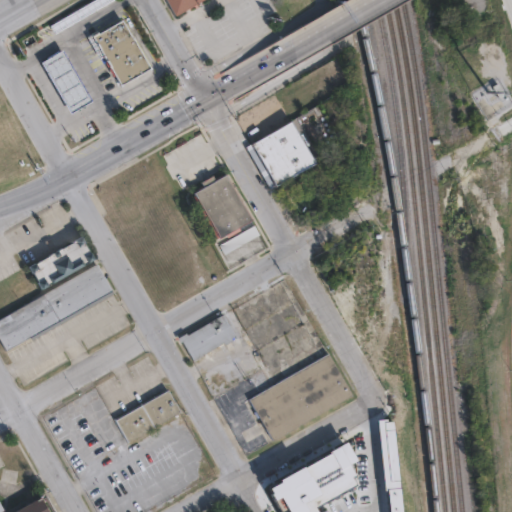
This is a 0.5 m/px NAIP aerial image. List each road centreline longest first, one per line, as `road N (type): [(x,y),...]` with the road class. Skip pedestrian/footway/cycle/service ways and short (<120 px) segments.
road 1 (residential): [(0,419),(381,202)]
road 2 (residential): [(70,175),(262,511)]
road 3 (residential): [(213,105),(374,391)]
road 4 (residential): [(187,511),(357,417),(371,407),(374,391)]
road 5 (residential): [(0,366),(83,511)]
road 6 (motorway): [(246,82),(386,0)]
road 7 (primary): [(70,175),(213,105)]
road 8 (residential): [(70,175),(0,50)]
road 9 (residential): [(213,105),(152,0)]
